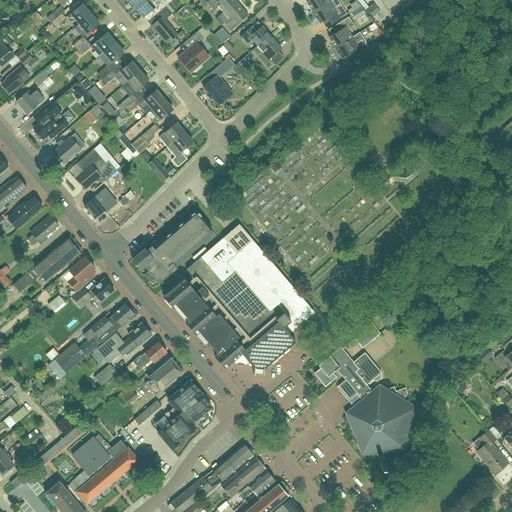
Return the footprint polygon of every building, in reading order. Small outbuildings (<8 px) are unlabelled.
[(143,17),(150,11),(154,7),(161,0),(128,0),(143,17)] [(161,0),(154,7),(150,11),(158,20),(150,26),(166,44),(177,34),(164,20),(172,14),(165,6),(172,0),(161,0)] [(175,0),(170,5),(177,12),(186,4),(182,0),(175,0)] [(236,1),(235,0),(208,0),(206,2),(212,10),(217,6),(222,12),(236,1)] [(309,0),(306,2),(313,13),(330,2),(328,0),(309,0)] [(231,30),(248,15),(236,1),(222,12),(223,12),(218,16),(231,30)] [(319,23),(322,22),(322,21),(326,27),(347,14),(340,4),(333,8),(330,2),(313,13),(319,23)] [(78,24),(90,14),(82,4),(67,17),(71,22),(74,19),(78,24)] [(51,22),(61,14),(64,12),(60,7),(47,18),(48,19),(42,23),(45,27),(51,22)] [(357,17),(366,33),(370,31),(364,20),(367,18),(362,7),(355,10),(358,16),(357,17)] [(33,25),(44,21),(39,11),(29,15),(33,25)] [(371,17),(377,26),(386,20),(380,11),(371,17)] [(55,28),(66,19),(61,14),(51,22),(55,28)] [(99,23),(90,14),(78,24),(74,28),(80,36),(83,36),(85,36),(99,23)] [(355,27),(348,17),(336,24),(340,30),(328,38),(335,48),(352,37),(348,31),(355,27)] [(23,32),(29,27),(24,21),(18,26),(23,32)] [(250,39),(256,46),(269,34),(261,25),(254,31),(250,27),(240,36),(246,43),(250,39)] [(225,42),(231,35),(224,29),(219,36),(225,42)] [(200,64),(208,57),(196,43),(203,38),(197,32),(183,44),(187,49),(177,57),(188,71),(198,62),(200,64)] [(92,50),(98,57),(115,43),(106,33),(92,46),(93,48),(92,50)] [(281,48),(269,34),(256,46),(252,50),(263,63),(281,48)] [(76,51),(87,42),(83,37),(72,46),(76,51)] [(355,43),(352,37),(335,48),(341,58),(353,51),(357,57),(369,49),(362,39),(355,43)] [(9,50),(14,46),(10,41),(5,46),(1,41),(0,41),(0,63),(2,67),(14,56),(9,50)] [(81,56),(91,47),(87,42),(76,51),(81,56)] [(112,62),(123,53),(115,43),(103,53),(98,57),(107,67),(97,75),(101,80),(111,71),(107,66),(112,62)] [(20,59),(26,54),(22,49),(15,54),(20,59)] [(20,60),(24,65),(32,59),(27,53),(20,60)] [(219,78),(234,66),(228,58),(206,76),(210,81),(203,87),(208,94),(209,93),(218,103),(231,92),(219,78)] [(115,76),(111,71),(101,80),(105,85),(114,78),(117,82),(123,77),(127,82),(139,72),(131,62),(115,76)] [(9,77),(1,84),(10,94),(15,89),(17,90),(24,84),(23,82),(30,76),(20,65),(9,76),(9,77)] [(150,66),(145,70),(149,76),(154,72),(150,66)] [(45,95),(59,83),(47,68),(42,72),(32,80),(45,95)] [(148,81),(139,72),(127,82),(128,82),(122,88),(126,93),(128,92),(130,94),(132,93),(134,94),(148,81)] [(92,101),(79,86),(73,91),(76,94),(74,96),(81,104),(83,102),(86,106),(92,101)] [(38,99),(41,96),(36,90),(31,94),(28,91),(16,102),(27,115),(41,103),(38,99)] [(147,115),(164,100),(156,90),(140,104),(136,99),(126,108),(126,109),(130,113),(139,106),(147,115)] [(126,109),(126,108),(136,99),(132,95),(117,108),(121,113),(126,109)] [(52,100),(41,109),(33,116),(39,123),(33,128),(36,132),(35,134),(39,140),(41,138),(42,139),(48,135),(51,138),(68,124),(59,114),(61,112),(52,100)] [(161,120),(161,119),(173,110),(164,100),(147,115),(152,120),(152,121),(155,125),(161,120)] [(97,120),(103,115),(95,106),(89,112),(97,120)] [(73,131),(80,127),(77,122),(71,127),(73,131)] [(167,147),(184,132),(176,122),(158,137),(167,147)] [(141,136),(145,141),(156,131),(152,126),(141,136)] [(139,154),(135,149),(131,145),(119,131),(113,135),(133,158),(139,154)] [(193,142),(184,132),(167,147),(175,156),(171,160),(177,167),(186,159),(180,152),(193,142)] [(141,136),(131,145),(135,149),(145,141),(141,136)] [(63,164),(80,149),(70,137),(53,152),(63,164)] [(145,141),(135,149),(139,154),(149,146),(145,141)] [(118,170),(112,164),(108,160),(105,162),(94,149),(77,163),(83,171),(75,178),(85,189),(100,176),(105,182),(118,170)] [(0,174),(9,167),(0,156),(0,174)] [(152,160),(147,165),(162,182),(167,178),(152,160)] [(274,173),(280,168),(275,162),(269,167),(274,173)] [(22,192),(26,188),(17,177),(12,181),(11,180),(0,188),(0,200),(6,207),(23,194),(22,192)] [(230,195),(235,190),(231,186),(227,191),(230,195)] [(104,199),(109,194),(104,188),(84,206),(94,219),(105,210),(101,205),(106,201),(104,199)] [(111,216),(132,203),(127,195),(106,208),(111,216)] [(29,218),(42,207),(33,197),(26,203),(25,201),(19,206),(13,211),(15,213),(8,219),(16,229),(29,218)] [(151,246),(146,251),(144,249),(132,260),(139,269),(143,266),(147,270),(143,274),(150,281),(153,278),(158,284),(176,268),(172,263),(212,229),(196,211),(188,218),(191,221),(186,225),(184,222),(176,228),(179,231),(174,235),(171,232),(164,238),(167,242),(162,246),(159,242),(153,248),(151,246)] [(37,241),(40,244),(47,238),(45,236),(58,226),(51,217),(49,218),(47,216),(29,232),(32,235),(27,239),(32,245),(37,241)] [(183,279),(163,296),(173,308),(176,306),(188,320),(185,322),(195,334),(199,332),(208,343),(217,354),(214,356),(221,364),(224,368),(233,361),(241,354),(249,362),(254,368),(263,369),(280,355),(295,342),(289,334),(296,328),(305,321),(314,313),(248,235),(244,239),(242,237),(231,246),(223,238),(208,251),(195,262),(186,270),(201,287),(197,290),(203,298),(201,300),(193,291),(184,279),(183,279)] [(18,293),(40,275),(42,277),(40,279),(44,283),(80,253),(79,253),(80,252),(68,237),(67,238),(66,238),(33,266),(11,284),(18,293)] [(76,292),(87,283),(83,278),(94,268),(85,257),(69,271),(73,276),(67,282),(76,292)] [(11,283),(5,275),(9,272),(5,267),(1,270),(0,271),(0,282),(4,288),(11,283)] [(100,301),(113,290),(103,279),(87,292),(83,287),(71,296),(80,307),(95,295),(100,301)] [(58,295),(48,304),(53,311),(64,302),(58,295)] [(102,342),(134,315),(125,304),(108,318),(105,315),(82,335),(87,340),(79,347),(75,342),(48,366),(59,378),(97,345),(102,341),(102,342)] [(380,333),(366,317),(349,332),(362,348),(380,333)] [(144,340),(150,334),(141,324),(134,330),(133,329),(127,334),(129,336),(123,342),(115,333),(96,349),(107,362),(119,352),(122,355),(135,344),(137,346),(144,340)] [(153,363),(166,352),(156,341),(144,351),(145,352),(140,356),(139,355),(132,361),(138,369),(146,363),(145,362),(150,358),(153,363)] [(341,375),(345,380),(359,368),(353,362),(341,347),(318,366),(320,368),(313,373),(325,387),(336,377),(333,374),(339,369),(343,374),(341,375)] [(51,361),(58,354),(53,348),(45,355),(51,361)] [(495,357),(499,362),(502,366),(508,362),(511,367),(511,350),(508,354),(504,350),(495,357)] [(393,386),(390,388),(386,389),(379,385),(372,391),(367,385),(372,380),(377,381),(381,378),(380,373),(381,373),(365,353),(353,362),(359,368),(345,380),(336,387),(352,405),(353,404),(354,406),(346,413),(362,454),(376,453),(379,460),(384,459),(383,452),(405,451),(416,408),(403,400),(407,393),(404,388),(395,391),(393,386)] [(155,395),(169,384),(183,372),(170,357),(162,365),(160,363),(146,375),(149,379),(145,383),(155,395)] [(101,386),(116,373),(109,364),(94,377),(101,386)] [(37,398),(41,403),(65,382),(61,378),(37,398)] [(210,407),(200,395),(201,394),(201,393),(190,381),(190,380),(189,381),(174,394),(175,395),(169,401),(168,400),(167,400),(173,407),(172,407),(173,408),(173,407),(179,413),(178,414),(160,429),(157,432),(171,449),(179,443),(178,442),(188,434),(196,428),(191,422),(195,419),(195,420),(196,421),(196,420),(210,408),(211,408),(211,407),(210,407)] [(137,397),(130,388),(117,399),(125,408),(137,397)] [(511,399),(508,395),(502,400),(505,404),(511,399)] [(156,401),(153,403),(158,409),(161,406),(156,401)] [(81,402),(74,408),(80,414),(86,409),(81,402)] [(155,412),(158,409),(153,403),(150,406),(155,412)] [(150,406),(147,409),(151,415),(155,412),(150,406)] [(10,418),(15,424),(28,412),(23,407),(10,418)] [(151,415),(147,409),(143,412),(148,417),(151,415)] [(140,414),(145,420),(148,417),(143,412),(140,414)] [(145,420),(140,414),(137,417),(142,423),(145,420)] [(142,423),(137,417),(134,420),(139,425),(142,423)] [(511,417),(506,422),(511,429),(511,430),(503,438),(511,448),(511,417)] [(79,424),(74,428),(79,434),(84,430),(79,424)] [(74,428),(69,432),(74,438),(79,434),(74,428)] [(32,446),(42,438),(35,429),(25,438),(32,446)] [(495,474),(496,473),(498,474),(501,471),(501,469),(508,463),(491,443),(496,439),(488,430),(479,438),(484,445),(476,452),(495,474)] [(65,436),(64,436),(69,442),(74,438),(69,432),(65,436)] [(120,441),(111,448),(106,442),(105,443),(98,435),(72,457),(84,471),(64,488),(59,481),(45,493),(61,511),(84,511),(77,504),(83,499),(86,503),(137,460),(127,448),(127,449),(120,441)] [(63,438),(59,440),(64,447),(69,442),(64,436),(63,438)] [(59,440),(54,445),(60,451),(64,447),(59,440)] [(180,511),(212,486),(213,488),(252,455),(243,443),(212,469),(171,503),(178,511),(180,511)] [(319,448),(323,453),(328,449),(323,444),(319,448)] [(54,445),(50,449),(55,455),(60,451),(54,445)] [(50,449),(45,453),(50,459),(55,455),(50,449)] [(14,465),(8,459),(11,457),(8,453),(0,459),(0,472),(3,475),(14,465)] [(45,453),(40,457),(45,463),(50,459),(45,453)] [(40,457),(35,461),(40,467),(45,463),(40,457)] [(230,498),(264,469),(255,457),(220,486),(230,498)] [(35,461),(30,465),(35,471),(40,467),(35,461)] [(275,481),(265,470),(238,493),(243,499),(245,503),(250,498),(254,494),(253,494),(254,493),(257,496),(275,481)] [(20,473),(10,482),(15,488),(26,479),(20,473)] [(267,511),(287,496),(278,484),(256,503),(255,501),(252,503),(254,505),(245,511),(267,511)] [(404,508),(398,511),(448,511),(431,491),(423,497),(426,501),(417,508),(414,505),(407,511),(404,508)] [(301,511),(296,506),(296,507),(290,499),(282,505),(287,511),(285,511),(301,511)] [(206,511),(203,509),(197,501),(183,511),(206,511)]
